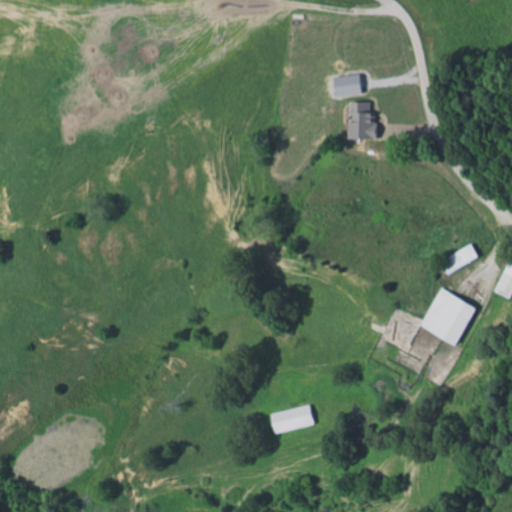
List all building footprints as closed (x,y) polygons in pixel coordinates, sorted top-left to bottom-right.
[(342,97),(368,95),(366,75),(340,77),(342,97)] [(356,139),(383,139),(383,115),(377,115),(376,102),(356,102),(356,139)] [(446,263),(454,276),(486,258),(478,245),(446,263)] [(511,270),(500,293),(511,298),(511,270)] [(483,306),(445,289),(427,328),(464,346),(483,306)] [(320,426),(315,406),(277,415),(282,435),(320,426)]
